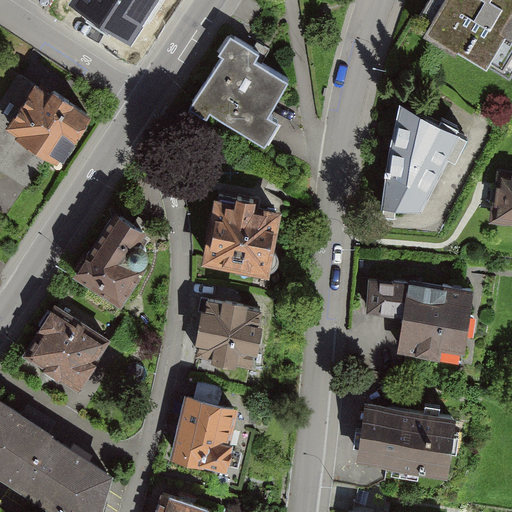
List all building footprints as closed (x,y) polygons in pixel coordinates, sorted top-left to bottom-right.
[(151,0),(68,0),(67,3),(125,41),(151,0)] [(511,52),(511,0),(430,0),(413,31),(498,78),(511,52)] [(253,51),(223,35),(186,104),(257,143),(269,119),(259,114),(279,77),(249,60),(253,51)] [(82,113),(26,80),(0,124),(0,130),(54,161),(82,113)] [(460,137),(395,105),(375,204),(419,207),(460,137)] [(511,172),(492,170),(487,224),(511,226),(511,172)] [(273,209),(206,197),(194,263),(261,275),(273,209)] [(157,239),(106,208),(66,274),(117,305),(157,239)] [(467,290),(368,280),(364,317),(396,320),(392,355),(460,361),(467,290)] [(257,308),(200,298),(189,354),(246,365),(257,308)] [(104,340),(46,306),(17,356),(75,390),(104,340)] [(237,405),(181,392),(165,458),(221,471),(237,405)] [(95,511),(105,471),(0,400),(0,481),(49,511),(95,511)] [(449,413),(357,400),(349,461),(441,474),(449,413)] [(201,511),(203,506),(156,491),(149,511),(201,511)]
